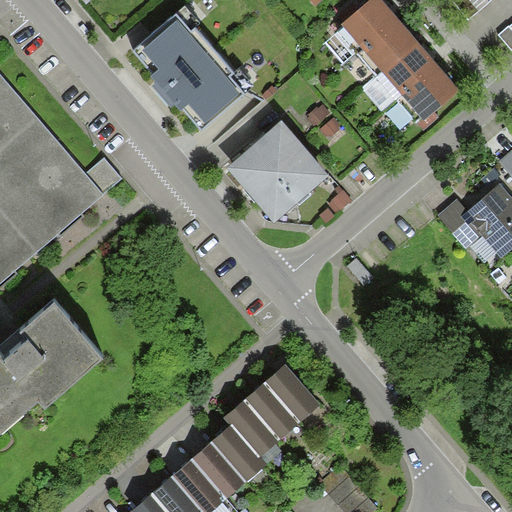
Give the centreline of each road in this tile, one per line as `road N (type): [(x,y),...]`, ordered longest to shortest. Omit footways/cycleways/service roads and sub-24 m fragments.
road 1 (residential): [(34,0),(279,280)]
road 2 (residential): [(279,280),(511,73)]
road 3 (residential): [(279,280),(458,491)]
